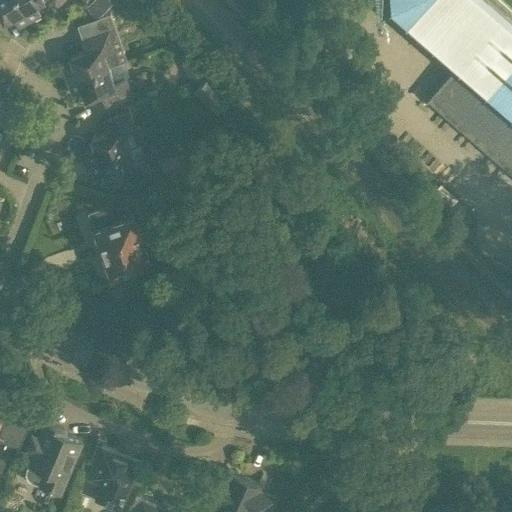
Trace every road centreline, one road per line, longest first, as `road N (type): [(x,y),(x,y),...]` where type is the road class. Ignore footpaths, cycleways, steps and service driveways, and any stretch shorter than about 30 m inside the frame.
road 1 (tertiary): [(511,425),(210,407),(122,375),(0,315)]
road 2 (residential): [(0,282),(54,130)]
